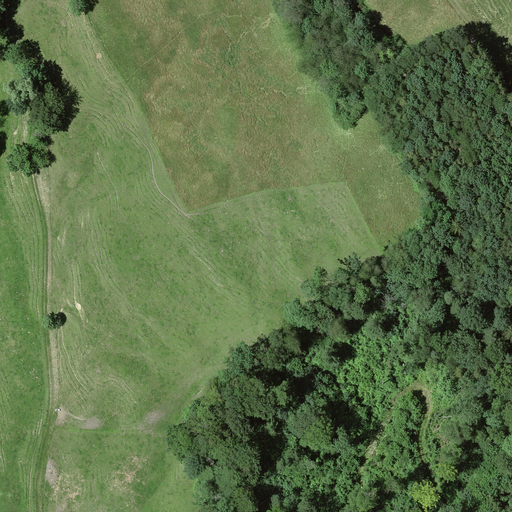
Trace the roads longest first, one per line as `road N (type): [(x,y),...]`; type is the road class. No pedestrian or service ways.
road 1 (track): [(36,511),(51,395),(46,261),(30,150),(31,88),(5,39),(7,0)]
road 2 (track): [(356,511),(370,447),(417,386),(428,403),(425,465),(456,511)]
